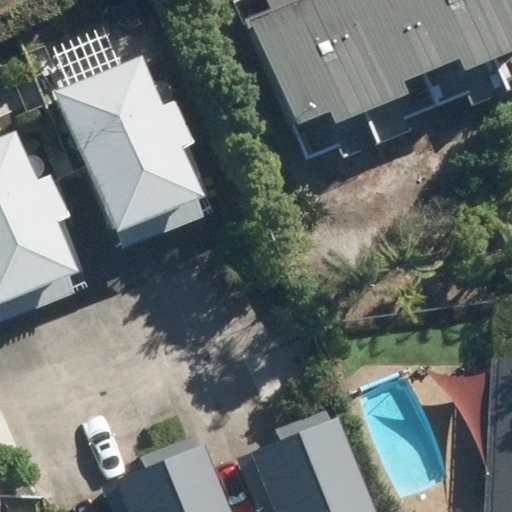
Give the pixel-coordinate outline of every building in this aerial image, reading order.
[(511,0),(261,0),(268,16),(241,27),(308,192),(511,109),(511,0)] [(175,105),(159,112),(136,62),(51,100),(114,241),(199,204),(178,156),(195,149),(175,105)] [(45,182),(29,190),(5,134),(0,136),(0,321),(72,291),(48,235),(65,228),(45,182)] [(511,511),(511,362),(493,361),(483,511),(511,511)] [(249,456),(271,509),(263,511),(371,511),(334,421),(249,456)] [(110,479),(124,511),(223,511),(194,442),(110,479)]
